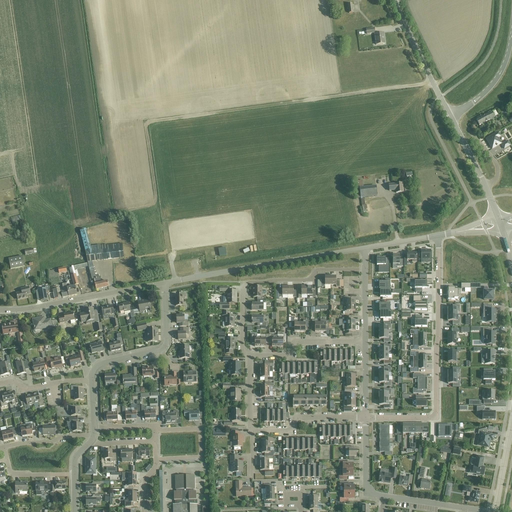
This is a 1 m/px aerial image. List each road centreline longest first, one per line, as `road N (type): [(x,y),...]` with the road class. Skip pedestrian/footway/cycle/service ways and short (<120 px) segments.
road 1 (residential): [(437,235),(436,412),(366,418)]
road 2 (tertiary): [(164,282),(364,247)]
road 3 (residential): [(249,356),(242,346),(243,281),(364,269)]
road 4 (tertiary): [(0,310),(164,282)]
road 5 (tertiary): [(451,117),(394,0)]
road 6 (residential): [(252,431),(288,431),(292,417),(366,418)]
road 7 (residential): [(365,341),(298,341),(289,355),(249,356)]
